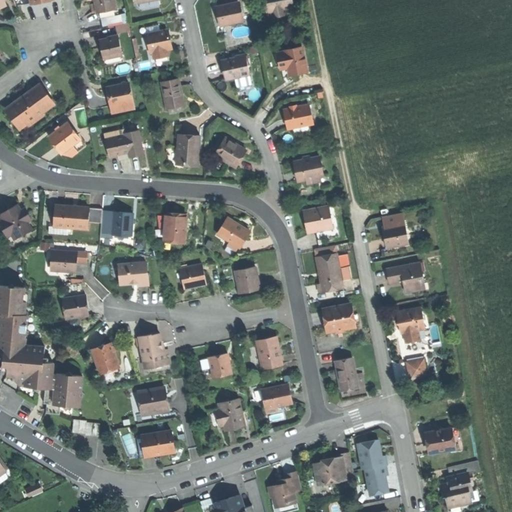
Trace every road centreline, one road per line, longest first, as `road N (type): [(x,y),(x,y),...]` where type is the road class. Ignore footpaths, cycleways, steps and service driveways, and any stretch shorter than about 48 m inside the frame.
road 1 (residential): [(273,220),(217,191),(76,182),(25,168)]
road 2 (residential): [(273,220),(269,149),(249,123),(209,96),(186,0)]
road 3 (track): [(309,0),(355,212)]
road 4 (residential): [(355,212),(392,410)]
road 5 (residential): [(132,486),(170,483),(322,430)]
road 6 (residential): [(0,424),(103,480),(132,486)]
road 7 (residential): [(322,430),(299,309)]
